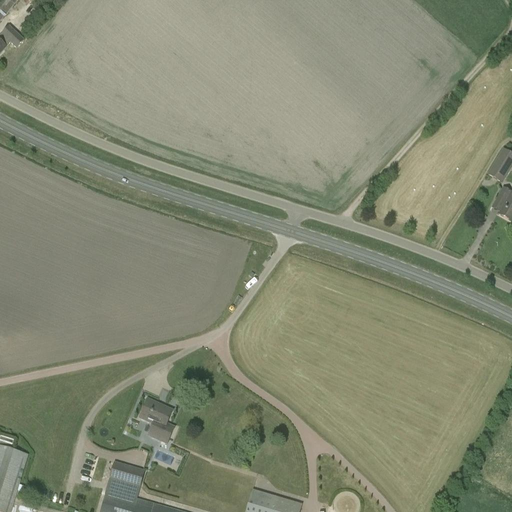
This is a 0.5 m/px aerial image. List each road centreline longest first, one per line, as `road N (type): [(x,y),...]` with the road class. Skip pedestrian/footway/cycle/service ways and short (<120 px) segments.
road 1 (primary): [(511,318),(435,281),(93,165),(0,119)]
road 2 (unclassified): [(511,291),(385,237),(107,146),(0,95)]
road 3 (unknown): [(345,225),(511,34)]
road 4 (unknown): [(189,344),(124,383),(89,419),(87,446),(138,456)]
